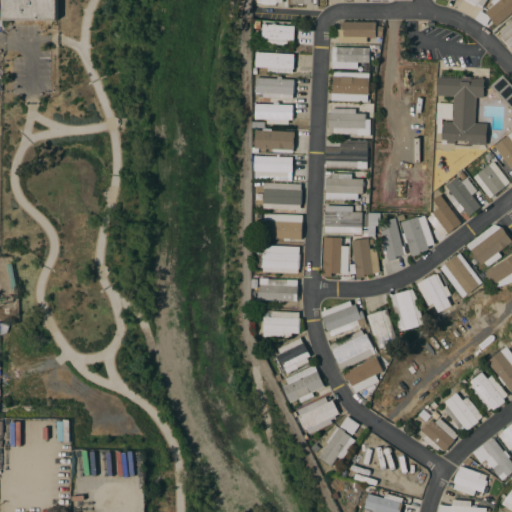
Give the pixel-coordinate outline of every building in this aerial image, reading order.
[(3,19),(3,0),(57,0),(57,19),(3,19)] [(486,0),(482,8),(476,4),(475,5),(465,0),(486,0)] [(511,10),(493,29),(489,24),(488,25),(483,19),(485,18),(482,14),(497,0),(511,0),(511,3),(510,5),(511,7),(511,10)] [(511,46),(511,47),(509,46),(508,46),(501,39),(502,38),(501,36),(503,35),(500,31),(511,20),(511,46)] [(377,21),(377,37),(367,37),(367,43),(339,42),(339,29),(341,29),(341,21),(377,21)] [(264,23),(273,24),(273,22),(277,23),(276,24),(295,25),(294,46),(289,46),(289,45),(274,43),(274,47),(260,46),(261,39),(254,39),(255,32),(263,33),(264,23)] [(296,43),(312,44),(313,29),(296,28),(296,43)] [(332,68),(333,46),(370,47),(370,62),(358,62),(358,68),(332,68)] [(268,72),(269,67),(256,66),(257,63),(256,63),(256,59),(257,59),(257,51),(275,53),(276,49),(281,50),(281,53),(295,54),(295,57),(296,57),(295,68),(294,68),(294,69),(293,68),(293,73),(268,72)] [(370,73),(369,95),(368,99),(371,99),(371,103),(373,103),(373,108),(367,108),(367,103),(361,102),(361,101),(332,100),(332,93),(332,85),(333,85),(334,76),(334,71),(370,73)] [(437,95),(438,77),(442,77),(442,73),(484,75),(484,79),(485,79),(484,97),(477,97),(475,122),(488,123),(487,144),(470,143),(470,146),(454,145),(454,143),(448,143),(443,143),(443,133),(438,133),(438,124),(437,124),(438,102),(454,103),(453,118),(443,118),(443,124),(444,124),(444,121),(453,121),(455,96),(437,95)] [(511,84),(511,108),(491,85),(503,74),(511,84)] [(264,96),(264,97),(259,97),(259,93),(256,93),(257,77),(278,78),(278,76),(283,76),(282,78),(295,79),(294,94),(293,94),(293,98),(264,96)] [(256,103),(274,104),(275,101),(280,101),(280,104),(293,104),(293,105),(295,105),(294,118),(293,118),(293,119),(292,119),(292,120),(289,120),(289,123),(268,123),(268,118),(267,118),(267,120),(263,120),(263,118),(256,118),(256,109),(255,109),(256,105),(256,103)] [(357,108),(356,113),(366,113),(366,118),(371,119),(371,135),(358,135),(358,134),(334,133),(334,127),(329,127),(329,112),(332,112),(332,108),(357,108)] [(256,129),(264,130),(264,128),(272,128),(272,130),(295,131),(294,149),(293,149),(293,152),(274,151),(274,148),(262,148),(262,151),(257,151),(257,148),(256,148),(256,129)] [(511,168),(495,145),(511,132),(511,168)] [(327,168),(327,140),(368,140),(368,168),(327,168)] [(489,160),(485,155),(490,152),(494,156),(489,160)] [(256,175),(256,170),(255,170),(256,155),(278,156),(278,154),(280,154),(280,156),(293,156),(293,172),(289,172),(289,176),(256,175)] [(510,182),(490,197),(474,176),(494,161),(510,182)] [(327,198),(327,192),(326,192),(326,189),(325,189),(326,177),(327,177),(327,176),(332,176),(332,173),(353,173),(353,178),(364,178),(364,181),(365,181),(365,186),(364,186),(364,194),(359,194),(359,199),(327,198)] [(477,191),(472,194),(481,206),(469,215),(465,209),(460,212),(449,197),(453,194),(446,185),(458,176),(461,180),(462,179),(460,176),(463,173),(466,176),(466,175),(477,191)] [(302,184),(301,189),(302,189),(302,191),(303,191),(303,203),(302,203),(302,204),(301,204),(301,209),(264,207),(265,203),(264,203),(265,188),(265,182),(302,184)] [(438,199),(433,193),(438,189),(443,195),(438,199)] [(461,221),(449,229),(449,228),(444,232),(433,217),(437,214),(433,209),(445,200),(461,221)] [(325,231),(326,226),(325,226),(325,224),(324,224),(325,212),(325,211),(326,211),(326,205),(354,206),(354,211),(363,211),(363,226),(362,233),(325,231)] [(381,223),(381,224),(376,224),(376,235),(369,235),(369,211),(381,212),(381,224),(381,223)] [(265,213),(303,215),(302,239),(263,237),(264,220),(265,220),(265,213)] [(419,216),(419,217),(426,215),(435,243),(429,245),(430,249),(421,252),(421,253),(413,256),(408,242),(406,243),(403,233),(405,233),(401,222),(419,216)] [(383,223),(389,222),(388,219),(397,217),(403,246),(405,245),(407,254),(397,256),(397,259),(389,261),(387,253),(385,254),(383,245),(385,245),(381,228),(384,227),(383,223)] [(502,226),(511,239),(511,241),(499,251),(502,256),(488,266),(485,262),(482,264),(467,245),(494,224),(501,227),(502,226)] [(352,240),(370,238),(370,239),(373,239),(374,244),(370,244),(371,248),(377,247),(380,272),(365,274),(366,276),(357,277),(352,240)] [(264,271),(264,267),(257,266),(258,252),(265,252),(265,246),(300,247),(299,254),(301,254),(300,255),(301,255),(301,267),(300,267),(300,268),(299,268),(299,273),(264,271)] [(325,247),(330,247),(330,246),(342,246),(342,250),(348,250),(347,276),(341,276),(341,277),(328,276),(323,276),(325,247)] [(483,282),(464,297),(441,267),(445,264),(445,263),(456,254),(457,255),(461,253),(483,282)] [(485,272),(511,254),(511,282),(495,287),(485,272)] [(418,284),(423,281),(423,280),(436,274),(438,273),(445,286),(447,285),(452,294),(448,296),(452,305),(439,312),(434,303),(429,306),(418,284)] [(259,299),(260,291),(261,291),(261,284),(261,277),(270,278),(298,280),(298,286),(299,286),(298,301),(259,299)] [(390,295),(413,289),(418,297),(425,324),(400,331),(390,295)] [(351,300),(352,305),(356,303),(359,311),(363,310),(367,322),(331,336),(329,331),(328,331),(328,329),(327,329),(323,319),(324,319),(323,316),(322,311),(351,300)] [(398,342),(381,347),(377,334),(374,335),(368,317),(371,316),(370,314),(382,310),(388,309),(398,342)] [(300,333),(292,333),(292,336),(285,336),(285,337),(264,336),(265,310),(300,312),(300,318),(301,318),(300,333)] [(362,329),(365,334),(367,333),(374,347),(375,346),(378,352),(343,369),(340,363),(339,363),(339,362),(338,362),(333,351),(333,349),(331,344),(362,329)] [(301,337),(304,343),(305,342),(311,356),(308,357),(310,361),(298,367),(298,368),(295,370),(295,369),(292,371),(292,372),(289,373),(288,372),(285,374),(284,372),(282,373),(278,364),(280,363),(277,355),(281,353),(279,348),(301,337)] [(511,352),(511,392),(506,384),(504,385),(498,377),(500,376),(488,361),(507,346),(511,352)] [(275,347),(276,350),(272,352),(273,353),(267,356),(265,352),(275,347)] [(378,381),(375,374),(383,371),(376,357),(345,372),(355,393),(378,381)] [(315,364),(325,386),(313,392),(315,396),(302,402),(300,398),(291,402),(284,387),(289,384),(288,382),(284,384),(282,380),(315,364)] [(508,394),(503,398),(505,400),(493,409),(492,407),(487,410),(470,387),(473,384),(471,380),(483,371),(488,378),(493,374),(508,394)] [(444,408),(448,405),(445,401),(457,392),(463,400),(468,396),(482,416),(478,420),(479,421),(467,430),(464,425),(459,428),(444,408)] [(326,396),(329,401),(333,399),(340,413),(336,415),(337,417),(332,419),(333,422),(310,433),(308,428),(307,429),(303,421),(302,421),(300,418),(301,417),(300,416),(301,415),(299,410),(326,396)] [(438,405),(435,409),(430,404),(434,401),(438,405)] [(440,415),(436,419),(432,415),(436,411),(440,415)] [(360,424),(353,434),(341,426),(348,416),(360,424)] [(458,434),(454,439),(454,440),(453,441),(454,441),(446,451),(445,450),(444,451),(443,450),(443,451),(440,448),(438,450),(430,444),(423,438),(426,435),(426,434),(425,434),(423,432),(422,430),(432,419),(435,422),(439,417),(458,434)] [(71,442),(65,442),(65,441),(58,441),(59,420),(65,420),(65,419),(71,419),(71,442)] [(511,447),(509,449),(498,435),(503,431),(502,431),(511,423),(511,447)] [(343,459),(338,456),(332,465),(320,457),(329,443),(327,442),(338,426),(340,427),(340,426),(346,431),(346,432),(352,436),(351,437),(356,440),(343,459)] [(504,451),(505,450),(509,456),(508,457),(511,461),(511,472),(502,480),(485,459),(481,463),(473,452),(482,444),(483,445),(493,437),(504,451)] [(321,447),(317,452),(312,447),(317,443),(321,447)] [(486,475),(485,480),(487,480),(485,486),(488,487),(486,493),(478,490),(477,494),(474,493),(473,496),(453,489),(455,482),(453,481),(457,470),(458,470),(460,465),(486,475)] [(365,485),(363,491),(357,489),(357,487),(353,486),(354,482),(365,485)] [(511,511),(501,503),(504,499),(501,496),(503,493),(507,496),(511,488),(511,511)] [(403,498),(402,502),(403,503),(400,511),(373,511),(374,510),(371,509),(370,511),(367,511),(365,511),(366,508),(365,507),(369,493),(384,497),(386,493),(403,498)] [(471,500),(471,506),(490,508),(490,511),(450,511),(451,505),(452,505),(453,499),(471,500)]
